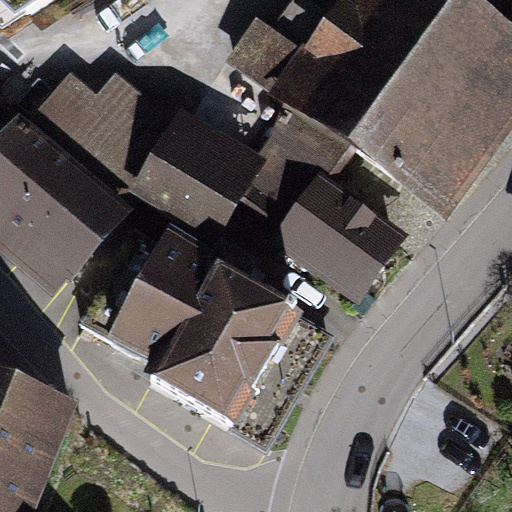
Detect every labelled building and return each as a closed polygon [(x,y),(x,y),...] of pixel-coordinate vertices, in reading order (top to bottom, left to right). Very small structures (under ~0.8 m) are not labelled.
[(0,0),(0,43),(8,51),(84,0),(0,0)] [(511,43),(451,0),(338,0),(300,53),(250,17),(216,65),(273,106),(336,150),(426,213),(511,92),(511,43)] [(89,94),(63,72),(20,118),(117,201),(119,197),(163,121),(103,75),(89,94)] [(257,164),(220,220),(257,249),(262,244),(311,176),(319,181),(336,150),(273,106),(247,158),(257,164)] [(119,197),(205,242),(220,220),(257,164),(247,158),(170,109),(163,121),(119,197)] [(0,257),(57,299),(127,209),(117,201),(20,118),(13,125),(1,117),(0,117),(0,257)] [(311,176),(262,244),(349,307),(399,239),(319,181),(311,176)] [(136,238),(84,329),(170,377),(161,392),(206,417),(271,454),(332,347),(238,293),(248,275),(226,263),(215,283),(136,238)] [(0,388),(0,511),(37,511),(75,418),(0,388)]
